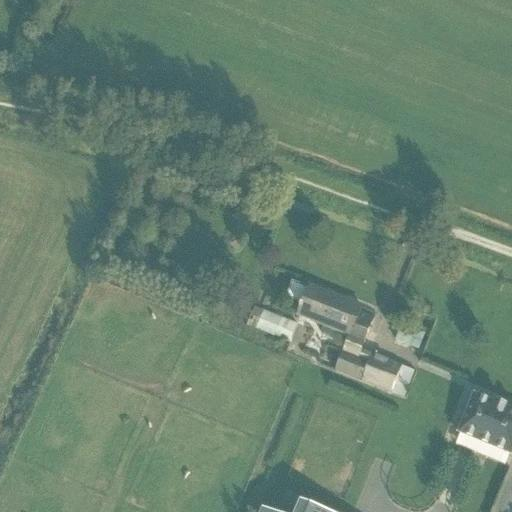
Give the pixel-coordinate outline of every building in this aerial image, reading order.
[(298,317),(349,337),(364,343),(373,319),(359,313),(361,307),(310,287),(298,317)] [(294,324),(254,309),(247,327),(287,343),(294,324)] [(445,362),(460,368),(470,341),(455,335),(445,362)] [(343,337),(339,348),(357,355),(362,343),(343,337)] [(358,359),(342,353),(334,372),(390,394),(403,399),(413,373),(361,352),(358,359)] [(511,453),(511,410),(474,395),(453,445),(511,469),(511,466),(511,455),(511,456),(511,453)] [(325,511),(300,501),(295,511),(272,511),(262,508),(260,511),(325,511)]
